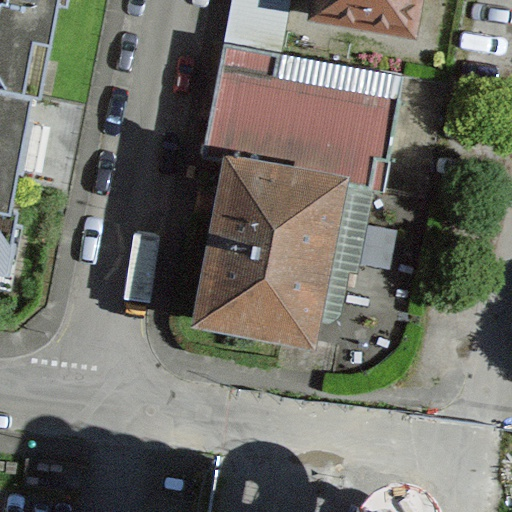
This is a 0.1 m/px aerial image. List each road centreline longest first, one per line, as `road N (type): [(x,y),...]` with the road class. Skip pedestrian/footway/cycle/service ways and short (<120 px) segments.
road 1 (residential): [(169,0),(87,397)]
road 2 (residential): [(473,443),(87,397)]
road 3 (residential): [(473,443),(494,381),(511,277)]
